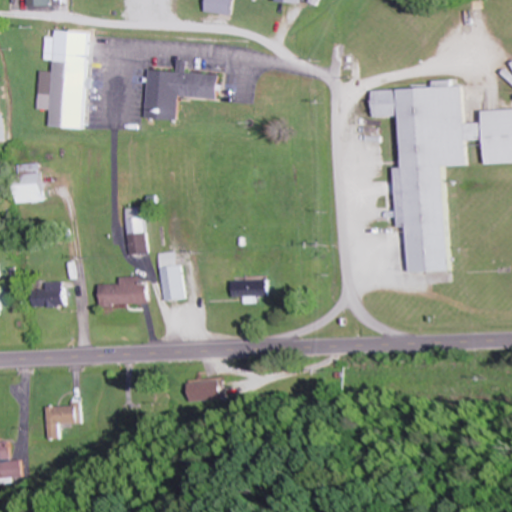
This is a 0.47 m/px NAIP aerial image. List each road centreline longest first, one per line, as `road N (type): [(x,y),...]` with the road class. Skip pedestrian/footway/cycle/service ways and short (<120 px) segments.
road 1 (primary): [(0,361),(511,341)]
road 2 (residential): [(341,348),(359,0)]
